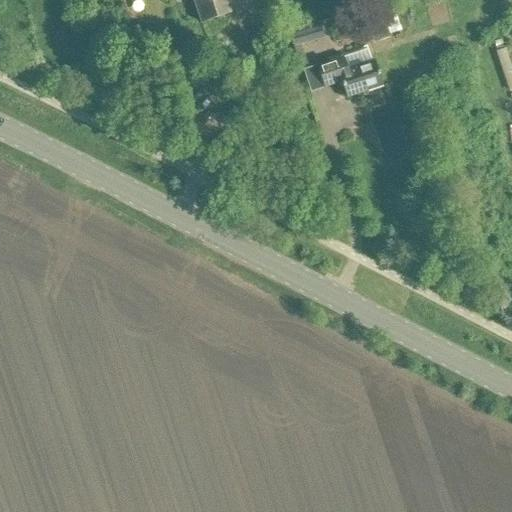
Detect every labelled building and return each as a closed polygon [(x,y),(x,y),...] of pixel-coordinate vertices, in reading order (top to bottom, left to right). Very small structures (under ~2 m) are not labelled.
[(166,0),(167,1),(169,0),(193,0),(201,25),(230,15),(225,0),(166,0)] [(395,6),(382,10),(388,33),(401,29),(395,6)] [(374,43),(388,38),(379,11),(365,15),(374,43)] [(292,48),(323,38),(318,22),(287,32),(292,48)] [(314,65),(315,67),(300,72),(308,94),(323,89),(324,90),(341,85),(346,100),(383,88),(374,62),(348,71),(344,59),(343,55),(314,65)] [(323,204),(327,195),(315,188),(310,197),(323,204)]
